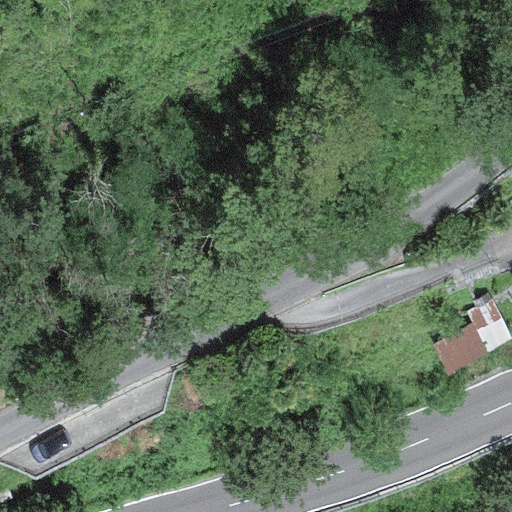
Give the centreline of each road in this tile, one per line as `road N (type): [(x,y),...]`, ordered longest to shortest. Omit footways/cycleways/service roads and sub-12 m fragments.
road 1 (unclassified): [(0,434),(386,231),(511,142)]
road 2 (secondary): [(511,401),(368,464),(204,511)]
